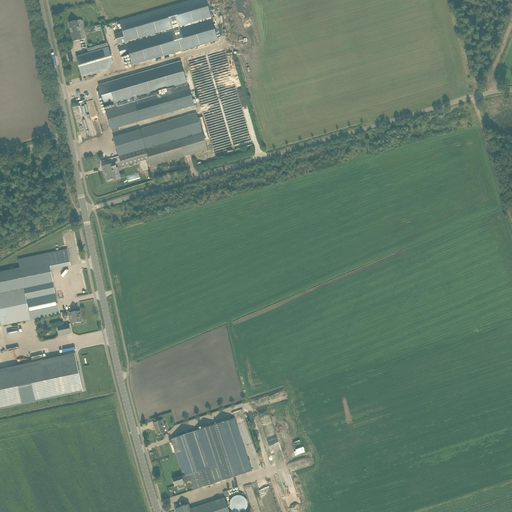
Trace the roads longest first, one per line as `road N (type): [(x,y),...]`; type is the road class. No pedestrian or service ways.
road 1 (unclassified): [(84,210),(511,90)]
road 2 (tertiary): [(158,511),(84,210)]
road 3 (tertiary): [(84,210),(39,0)]
road 4 (track): [(473,96),(511,214)]
